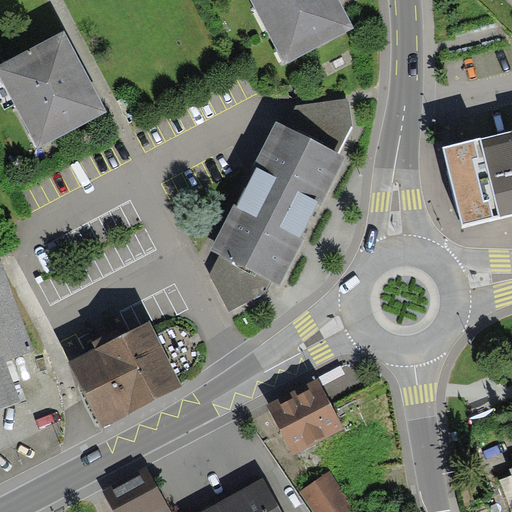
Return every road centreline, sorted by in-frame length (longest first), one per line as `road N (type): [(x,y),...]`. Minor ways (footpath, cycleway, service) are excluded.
road 1 (secondary): [(362,315),(10,511)]
road 2 (tertiary): [(400,252),(395,168),(411,34),(407,0)]
road 3 (residential): [(412,347),(433,511)]
